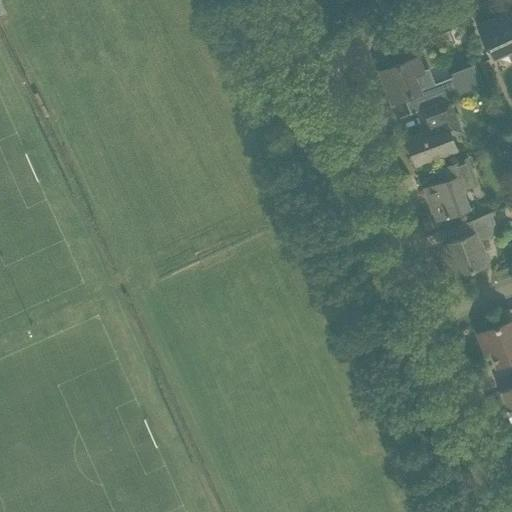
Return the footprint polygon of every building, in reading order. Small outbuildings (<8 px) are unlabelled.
[(511,17),(509,11),(478,25),(485,42),(492,57),(492,58),(509,51),(511,58),(511,17)] [(485,42),(474,47),(480,62),(492,57),(485,42)] [(398,63),(377,71),(389,103),(411,95),(418,111),(452,98),(485,86),(477,64),(452,73),(454,77),(445,80),(434,85),(428,69),(423,71),(417,55),(413,47),(407,50),(410,58),(398,63)] [(425,130),(406,137),(416,163),(444,153),(456,149),(451,135),(454,134),(447,115),(455,113),(450,100),(442,103),(437,105),(437,106),(418,113),(425,130)] [(467,158),(458,161),(439,168),(444,180),(425,187),(437,219),(469,207),(462,188),(476,182),(467,158)] [(489,263),(482,245),(480,239),(491,234),(498,232),(491,211),(460,223),(464,235),(445,242),(458,275),(489,263)] [(511,321),(478,333),(484,350),(490,348),(496,365),(511,358),(511,321)] [(511,386),(500,391),(511,423),(511,386)]
